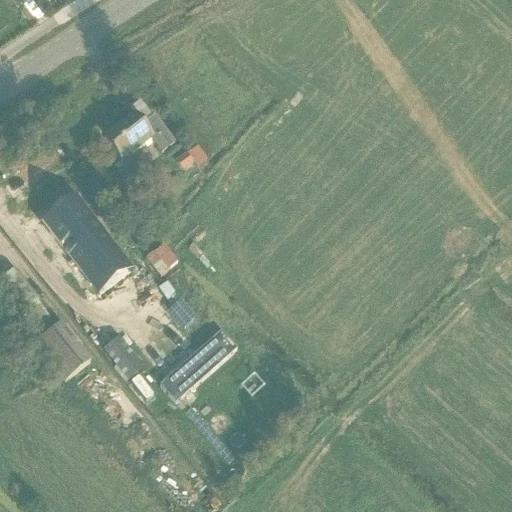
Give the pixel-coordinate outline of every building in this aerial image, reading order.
[(174,146),(154,120),(142,129),(133,117),(103,140),(122,164),(151,142),(162,156),(174,146)] [(185,171),(193,165),(186,156),(178,161),(185,171)] [(101,235),(56,177),(25,202),(69,260),(101,235)] [(147,300),(185,335),(200,319),(178,299),(197,278),(181,263),(147,300)] [(40,304),(15,271),(0,282),(0,306),(14,324),(15,323),(26,337),(49,320),(38,306),(40,304)] [(92,362),(61,325),(32,348),(63,386),(92,362)] [(236,350),(219,332),(167,382),(184,400),(236,350)] [(97,387),(109,380),(102,367),(90,374),(97,387)] [(112,403),(132,419),(138,410),(119,394),(112,403)] [(230,443),(221,448),(230,464),(240,459),(230,443)]
